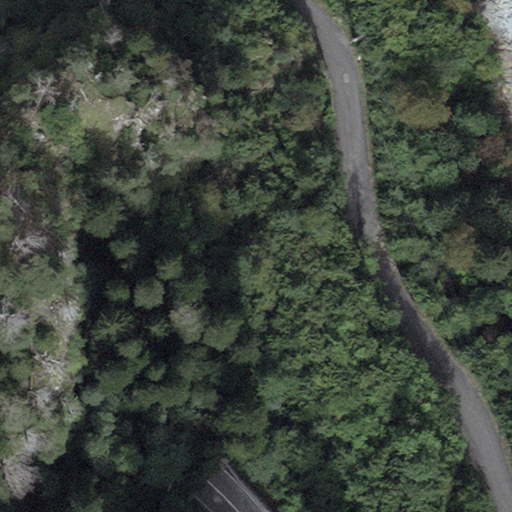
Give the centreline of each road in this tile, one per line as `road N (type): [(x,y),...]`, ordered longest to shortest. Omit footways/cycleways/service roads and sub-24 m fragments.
road 1 (track): [(302,0),(340,65),(363,214),(381,266),(473,417),(511,511)]
road 2 (primary): [(0,367),(143,431),(238,511)]
